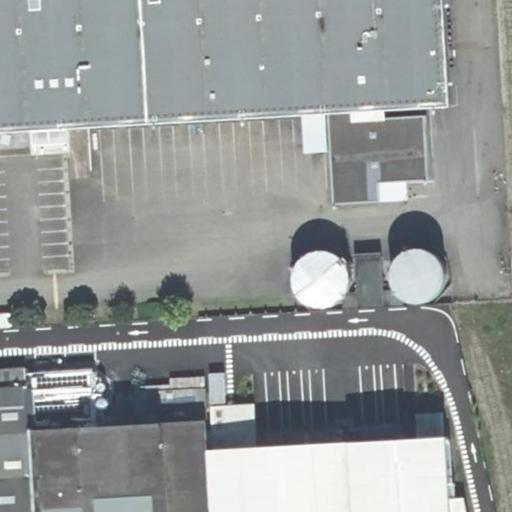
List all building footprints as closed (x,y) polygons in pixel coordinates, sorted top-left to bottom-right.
[(437,109),(451,109),(444,0),(0,0),(0,134),(327,115),(332,206),(373,204),(372,185),(427,183),(424,118),(354,122),(354,114),(437,109)] [(412,304),(418,305),(425,304),(433,300),(439,294),(444,286),(445,276),(443,268),(439,261),(435,257),(429,253),(421,251),(413,251),(406,253),(398,259),(393,266),(391,274),(391,282),(393,288),(398,296),(403,301),(412,304)] [(310,308),(319,310),(327,309),(336,305),(344,298),(348,289),(349,280),(347,271),(343,263),(337,257),(327,253),(317,253),(308,255),(301,261),(295,269),(292,278),(293,288),(296,296),(302,302),(310,308)] [(353,260),(355,308),(381,307),(379,258),(353,260)] [(0,328),(12,328),(12,315),(0,315),(0,328)] [(0,511),(33,511),(28,429),(25,364),(0,365),(0,511)] [(205,435),(203,387),(132,391),(134,422),(28,429),(33,511),(209,511),(206,447),(215,446),(214,434),(205,435)] [(465,511),(462,498),(450,498),(446,438),(443,438),(441,413),(416,413),(417,440),(400,441),(362,442),(329,444),(311,445),(305,445),(289,446),(285,446),(267,447),(255,447),(253,406),(212,407),(214,434),(215,446),(215,449),(209,450),(212,511),(465,511)] [(361,425),(362,442),(400,441),(398,422),(361,425)] [(311,429),(311,445),(329,444),(328,428),(311,429)] [(288,430),(289,446),(305,445),(305,429),(288,430)] [(267,431),(267,447),(285,446),(284,430),(267,431)]
